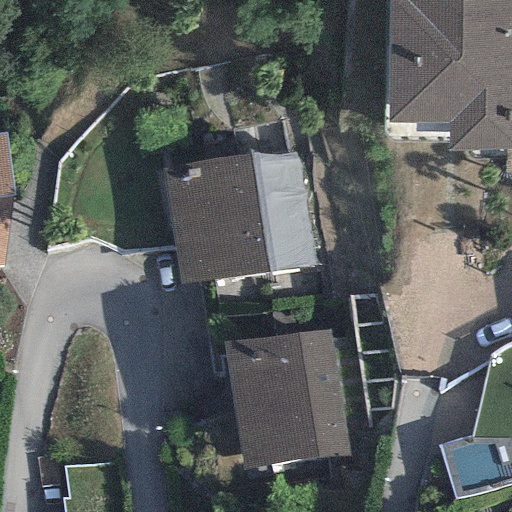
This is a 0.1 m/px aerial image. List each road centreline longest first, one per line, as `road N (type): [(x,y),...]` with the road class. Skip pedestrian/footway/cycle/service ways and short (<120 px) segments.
road 1 (residential): [(16,511),(36,366),(61,309),(91,303),(126,312),(137,348),(146,511)]
road 2 (unknown): [(61,309),(33,278),(23,252),(20,181)]
road 3 (residential): [(397,511),(421,384)]
